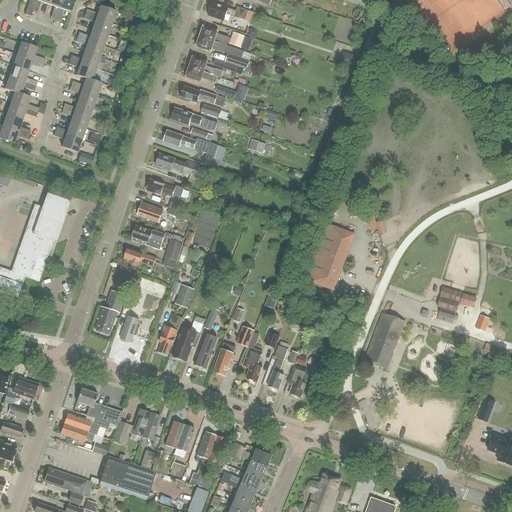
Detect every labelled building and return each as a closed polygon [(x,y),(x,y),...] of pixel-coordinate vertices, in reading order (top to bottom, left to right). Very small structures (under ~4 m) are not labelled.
[(30,17),(32,11),(35,0),(30,0),(27,10),(26,9),(24,15),(30,17)] [(47,5),(48,0),(35,0),(32,11),(36,13),(40,2),(47,5)] [(55,19),(61,0),(48,0),(47,5),(53,7),(50,18),(55,19)] [(61,0),(55,19),(59,21),(62,10),(70,13),(74,0),(61,0)] [(227,15),(245,21),(248,12),(240,9),(238,13),(213,4),(209,16),(225,21),(227,15)] [(85,15),(112,24),(116,12),(100,6),(97,14),(87,10),(85,15)] [(246,19),(254,22),(257,13),(249,10),(246,19)] [(127,12),(124,22),(133,25),(137,15),(127,12)] [(108,35),(112,24),(85,15),(83,19),(94,23),(92,30),(108,35)] [(204,27),(200,37),(224,45),(227,46),(229,38),(217,34),(218,32),(204,27)] [(104,46),(108,35),(92,30),(89,37),(79,33),(77,37),(104,46)] [(233,33),(229,44),(240,48),(244,37),(233,33)] [(100,57),(104,46),(77,37),(76,42),(86,46),(84,52),(100,57)] [(200,37),(197,47),(211,52),(212,49),(224,53),(227,46),(224,45),(200,37)] [(17,54),(43,64),(45,59),(34,56),(37,48),(21,42),(17,54)] [(120,42),(117,50),(123,52),(126,44),(120,42)] [(227,46),(224,53),(241,59),(244,52),(227,46)] [(96,69),(100,57),(84,52),(81,59),(71,55),(69,60),(96,69)] [(346,53),(343,63),(351,65),(354,56),(346,53)] [(42,68),(43,64),(17,54),(13,66),(29,71),(31,64),(42,68)] [(226,63),(247,70),(250,63),(229,55),(226,63)] [(216,69),(214,70),(206,67),(208,63),(193,58),(190,67),(214,76),(217,77),(220,78),(222,71),(216,69)] [(92,80),(96,69),(69,60),(68,65),(78,68),(76,75),(85,78),(92,80)] [(241,75),(243,70),(215,60),(213,65),(236,74),(241,75)] [(26,78),(29,71),(13,66),(9,77),(35,86),(37,83),(37,82),(26,78)] [(217,77),(214,76),(190,67),(186,77),(201,82),(202,79),(214,83),(217,77)] [(34,91),(35,86),(9,77),(4,89),(14,92),(21,94),(23,87),(34,91)] [(102,83),(92,80),(85,78),(82,85),(72,81),(70,86),(98,95),(102,83)] [(94,106),(98,95),(70,86),(69,90),(79,94),(77,101),(94,106)] [(184,87),(181,98),(198,104),(199,99),(215,104),(223,107),(226,99),(217,97),(201,91),(201,92),(184,87)] [(238,96),(219,89),(217,94),(234,99),(237,100),(238,96)] [(30,97),(21,94),(14,92),(10,103),(37,113),(42,114),(45,105),(39,103),(37,108),(28,105),(30,97)] [(90,117),(94,106),(77,101),(75,108),(64,104),(62,108),(90,117)] [(35,117),(37,113),(10,103),(6,115),(22,120),(25,113),(35,117)] [(225,113),(204,106),(202,112),(223,119),(225,113)] [(86,129),(90,117),(62,108),(61,113),(71,117),(69,123),(86,129)] [(218,123),(203,118),(175,109),(171,120),(189,126),(191,123),(215,131),(218,123)] [(20,127),(22,120),(6,115),(2,126),(29,135),(30,131),(20,127)] [(82,140),(86,129),(69,123),(67,130),(56,127),(54,131),(56,131),(82,140)] [(27,140),(29,135),(2,126),(0,131),(0,138),(14,143),(17,136),(27,140)] [(210,141),(212,135),(192,128),(190,134),(210,141)] [(82,140),(56,131),(54,131),(53,136),(63,139),(61,146),(78,152),(82,140)] [(167,132),(164,142),(180,148),(181,145),(207,154),(206,157),(214,160),(218,147),(211,144),(197,139),(196,142),(167,132)] [(101,136),(92,133),(89,140),(99,144),(101,136)] [(258,143),(255,152),(262,154),(265,145),(258,143)] [(91,165),(94,157),(81,152),(78,160),(91,165)] [(173,169),(184,173),(197,177),(201,166),(188,161),(187,164),(176,160),(160,154),(156,166),(163,169),(162,170),(171,173),(173,169)] [(259,171),(249,168),(245,178),(256,181),(259,171)] [(151,181),(147,191),(161,196),(166,198),(166,197),(173,199),(180,202),(181,199),(185,190),(177,187),(176,190),(151,181)] [(0,291),(18,298),(25,277),(39,282),(53,242),(56,243),(70,202),(47,194),(42,208),(34,205),(11,272),(0,268),(0,291)] [(160,224),(164,212),(143,205),(139,217),(160,224)] [(169,208),(167,214),(177,217),(176,219),(182,221),(183,220),(185,213),(169,208)] [(383,221),(376,223),(378,229),(385,227),(383,221)] [(327,224),(306,281),(333,290),(354,234),(327,224)] [(160,252),(166,236),(153,231),(153,233),(136,227),(132,238),(142,241),(141,242),(147,244),(146,246),(160,252)] [(164,258),(181,263),(184,256),(179,254),(182,244),(170,241),(164,258)] [(154,267),(156,260),(128,250),(124,260),(131,263),(130,265),(139,268),(141,262),(154,267)] [(213,255),(209,265),(217,268),(221,259),(213,255)] [(173,270),(177,262),(164,258),(161,265),(167,267),(173,270)] [(120,270),(119,277),(133,280),(134,272),(120,270)] [(193,271),(191,277),(196,279),(199,273),(193,271)] [(196,290),(184,284),(176,303),(189,308),(196,290)] [(237,285),(233,294),(240,297),(244,288),(237,285)] [(456,313),(462,293),(443,288),(437,308),(456,313)] [(141,292),(133,289),(128,305),(136,307),(141,292)] [(314,289),(312,295),(323,299),(326,294),(314,289)] [(126,297),(117,294),(113,292),(107,309),(102,308),(98,320),(100,321),(96,331),(110,336),(118,313),(120,314),(126,297)] [(477,298),(476,298),(463,294),(463,296),(460,305),(474,309),(477,298)] [(268,299),(265,307),(273,310),(276,302),(268,299)] [(238,309),(233,321),(239,324),(244,312),(238,309)] [(456,314),(440,309),(438,316),(454,320),(456,314)] [(388,370),(406,322),(383,313),(365,361),(388,370)] [(175,338),(182,319),(173,316),(168,328),(166,327),(160,343),(163,343),(159,353),(168,356),(171,346),(173,347),(176,338),(175,338)] [(205,329),(210,331),(216,319),(210,316),(205,329)] [(481,316),(476,329),(484,332),(489,319),(481,316)] [(128,317),(121,340),(132,344),(135,336),(137,337),(140,329),(137,328),(139,322),(128,317)] [(297,319),(294,325),(301,328),(304,322),(297,319)] [(201,334),(204,325),(193,321),(190,328),(196,330),(195,332),(184,328),(173,358),(186,362),(192,347),(196,348),(201,335),(201,334)] [(254,331),(243,327),(236,343),(248,348),(254,331)] [(279,337),(270,333),(265,346),(274,349),(279,337)] [(207,370),(218,339),(206,335),(195,365),(200,367),(200,369),(203,370),(204,369),(207,370)] [(224,343),(222,350),(234,354),(235,350),(236,348),(224,343)] [(493,360),(497,348),(491,346),(489,352),(488,355),(487,357),(493,360)] [(278,360),(274,372),(279,374),(288,351),(279,347),(274,359),(278,360)] [(230,370),(233,362),(231,361),(234,354),(222,350),(219,356),(220,357),(214,373),(226,377),(228,369),(230,370)] [(257,383),(263,367),(258,365),(262,354),(251,350),(244,367),(251,369),(247,379),(257,383)] [(298,354),(293,352),(289,363),(294,365),(298,354)] [(326,355),(318,353),(316,360),(324,363),(326,355)] [(299,361),(306,364),(308,358),(301,355),(299,361)] [(288,385),(293,387),(291,395),(301,399),(306,382),(303,381),(307,370),(295,366),(288,385)] [(279,391),(284,376),(279,374),(274,372),(269,387),(279,391)] [(32,399),(38,385),(17,377),(12,389),(12,392),(32,399)] [(118,427),(123,414),(95,404),(98,395),(82,390),(77,404),(90,408),(86,417),(94,419),(118,427)] [(5,400),(13,403),(16,395),(11,393),(8,392),(5,400)] [(1,413),(7,415),(14,418),(15,416),(25,419),(28,411),(5,404),(3,410),(2,410),(1,413)] [(482,408),(478,419),(488,423),(491,415),(492,412),(482,408)] [(143,438),(151,415),(140,411),(132,435),(143,438)] [(153,442),(161,418),(151,415),(143,438),(153,442)] [(118,427),(94,419),(93,424),(91,423),(68,416),(65,425),(97,436),(102,438),(105,430),(108,431),(109,428),(116,431),(117,429),(118,427)] [(19,437),(22,429),(15,427),(15,425),(9,423),(9,424),(2,422),(2,423),(0,422),(0,431),(7,434),(7,433),(19,437)] [(129,425),(121,422),(115,442),(123,445),(129,425)] [(176,450),(185,426),(174,423),(165,446),(176,450)] [(102,438),(97,436),(65,425),(61,435),(84,443),(85,440),(94,443),(101,445),(103,438),(102,438)] [(186,454),(195,430),(185,426),(176,450),(186,454)] [(496,431),(491,445),(504,450),(502,457),(511,460),(511,434),(510,434),(509,436),(496,431)] [(207,461),(216,437),(206,433),(197,458),(207,461)] [(218,465),(227,441),(216,437),(207,461),(218,465)] [(0,457),(7,460),(8,460),(11,461),(16,447),(15,446),(15,445),(0,440),(0,457)] [(108,448),(101,445),(94,443),(91,452),(105,456),(108,448)] [(241,445),(235,443),(229,458),(235,460),(241,445)] [(240,463),(242,459),(247,448),(241,445),(235,460),(240,463)] [(155,454),(146,450),(141,465),(150,468),(155,454)] [(160,472),(166,452),(159,450),(152,469),(160,472)] [(266,469),(272,457),(256,450),(253,455),(245,452),(242,459),(250,462),(266,469)] [(99,486),(146,501),(155,473),(108,457),(99,486)] [(261,481),(266,469),(250,462),(245,474),(261,481)] [(173,470),(172,475),(183,479),(187,467),(174,463),(172,470),(173,470)] [(81,497),(86,482),(52,471),(51,473),(49,472),(45,481),(49,482),(48,484),(72,492),(69,502),(80,505),(83,498),(81,497)] [(261,481),(245,474),(242,481),(223,473),(221,478),(256,492),(261,481)] [(210,491),(214,480),(198,475),(195,485),(210,491)] [(320,485),(319,484),(314,482),(310,483),(309,484),(307,488),(308,490),(308,492),(310,493),(313,494),(312,496),(306,511),(330,511),(339,492),(336,491),(340,480),(324,475),(320,485)] [(251,504),(256,492),(221,478),(219,482),(238,490),(235,497),(251,504)] [(202,511),(208,491),(196,487),(188,511),(202,511)] [(236,511),(247,511),(251,504),(235,497),(230,509),(236,511)] [(394,511),(395,508),(371,499),(366,511),(394,511)] [(95,511),(98,504),(88,500),(85,509),(93,511),(95,511)]
